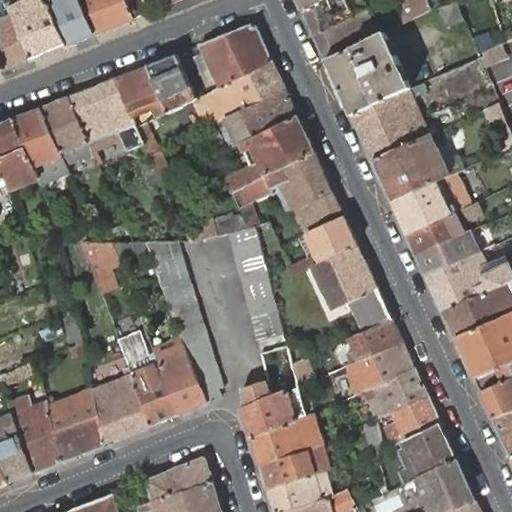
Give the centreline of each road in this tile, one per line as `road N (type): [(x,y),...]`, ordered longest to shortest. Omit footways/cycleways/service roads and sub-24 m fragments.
road 1 (residential): [(270,0),(510,511)]
road 2 (residential): [(12,511),(216,434),(247,511)]
road 3 (residential): [(242,0),(0,95)]
